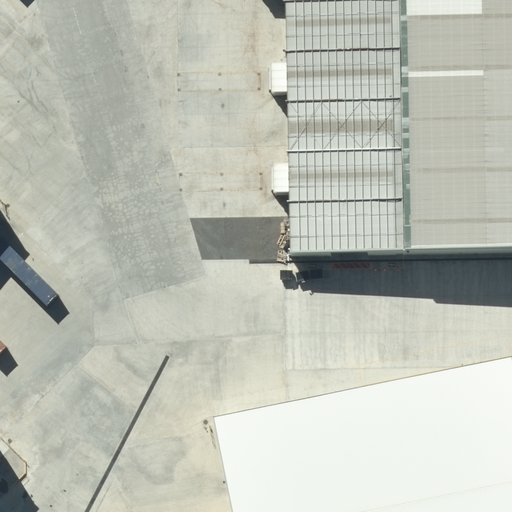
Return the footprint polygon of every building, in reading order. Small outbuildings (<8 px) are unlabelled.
[(511,0),(288,0),(298,266),(511,264),(511,0)] [(35,200),(0,217),(0,223),(6,236),(42,216),(35,200)] [(166,357),(47,214),(0,250),(0,441),(1,443),(32,417),(55,445),(166,357)] [(511,511),(511,377),(507,352),(214,411),(234,511),(511,511)] [(81,486),(92,476),(98,484),(131,459),(100,417),(75,435),(76,437),(38,466),(50,483),(48,484),(54,492),(57,490),(64,500),(82,487),(81,486)]
